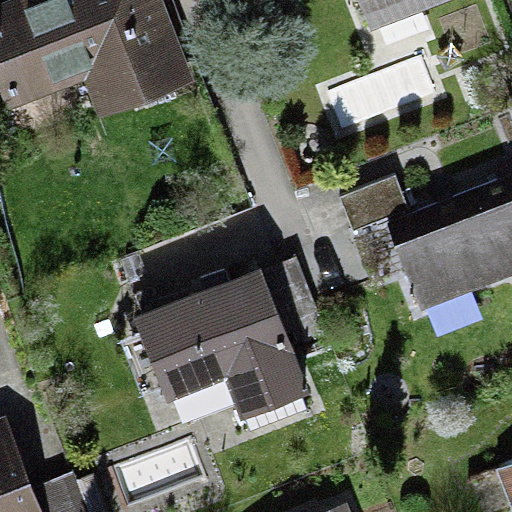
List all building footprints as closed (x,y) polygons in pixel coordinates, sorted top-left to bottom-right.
[(159,0),(0,0),(0,86),(4,97),(77,70),(93,113),(188,77),(159,0)] [(359,0),(366,18),(415,0),(359,0)] [(511,165),(377,219),(412,308),(511,269),(511,165)] [(385,170),(329,191),(342,224),(397,203),(385,170)] [(262,255),(135,301),(166,387),(223,366),(237,405),(308,379),(262,255)] [(37,511),(0,408),(0,511),(37,511)] [(511,511),(511,457),(489,466),(505,511),(511,511)] [(342,511),(338,501),(308,511),(342,511)]
